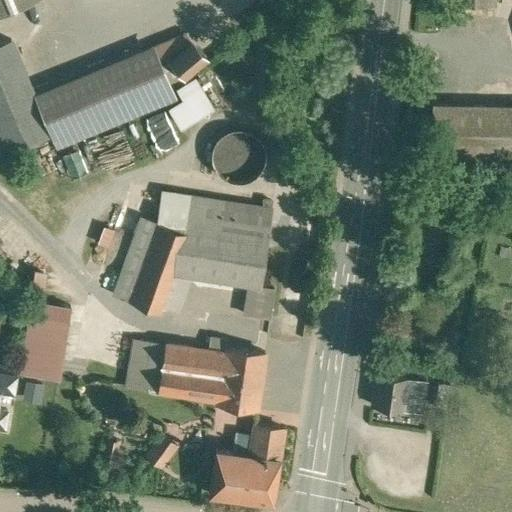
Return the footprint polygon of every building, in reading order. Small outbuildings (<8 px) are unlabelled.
[(0,0),(0,10),(26,0),(0,0)] [(35,95),(11,39),(0,43),(0,144),(3,152),(50,133),(35,95)] [(193,40),(170,60),(184,75),(206,55),(193,40)] [(131,56),(35,95),(50,133),(145,94),(131,56)] [(175,125),(212,109),(196,74),(173,85),(179,98),(166,104),(175,125)] [(511,106),(432,105),(432,155),(511,156),(511,106)] [(156,148),(175,142),(165,113),(146,120),(156,148)] [(264,164),(265,154),(263,144),(257,135),(248,129),(238,128),(228,130),(219,136),(214,145),(212,155),(214,165),(220,174),(229,179),(239,181),(249,179),(258,173),(264,164)] [(272,208),(191,195),(187,223),(268,235),(272,208)] [(185,230),(142,215),(113,294),(161,312),(176,273),(190,232),(185,230)] [(268,235),(187,223),(185,230),(190,232),(176,273),(249,284),(260,286),(268,235)] [(260,286),(249,284),(244,314),(270,318),(274,288),(260,286)] [(69,319),(29,312),(20,372),(60,378),(69,319)] [(209,348),(145,338),(137,386),(210,397),(209,401),(217,402),(218,403),(257,409),(265,352),(226,346),(227,339),(211,336),(209,348)] [(17,374),(0,371),(0,391),(14,393),(17,374)] [(426,380),(377,374),(373,405),(422,412),(426,380)] [(21,397),(38,400),(41,381),(24,378),(21,397)] [(250,453),(246,457),(233,454),(234,450),(216,448),(210,492),(268,500),(275,496),(285,427),(255,423),(250,453)] [(118,460),(121,440),(110,439),(107,458),(118,460)]
